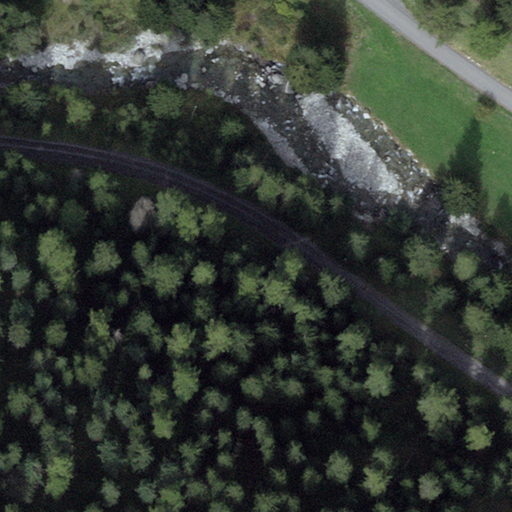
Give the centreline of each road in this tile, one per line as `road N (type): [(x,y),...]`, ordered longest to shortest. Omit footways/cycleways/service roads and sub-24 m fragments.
road 1 (residential): [(0,144),(128,165),(203,191),(511,392)]
road 2 (unclassified): [(375,0),(511,101)]
